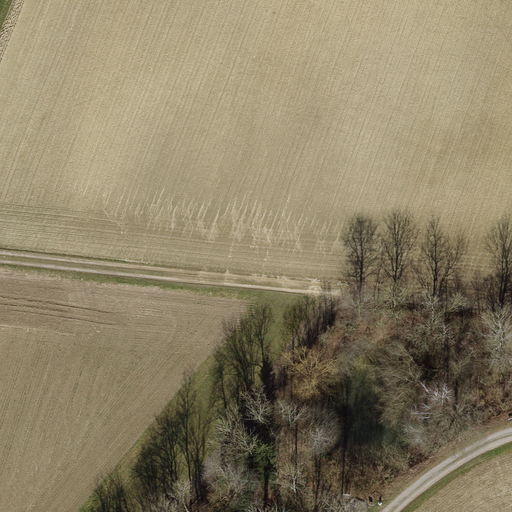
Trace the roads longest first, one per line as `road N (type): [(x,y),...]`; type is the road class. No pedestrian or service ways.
road 1 (track): [(0,257),(334,288)]
road 2 (track): [(180,511),(262,413),(334,288)]
road 3 (track): [(334,288),(511,304)]
road 4 (track): [(388,511),(469,450),(511,432)]
